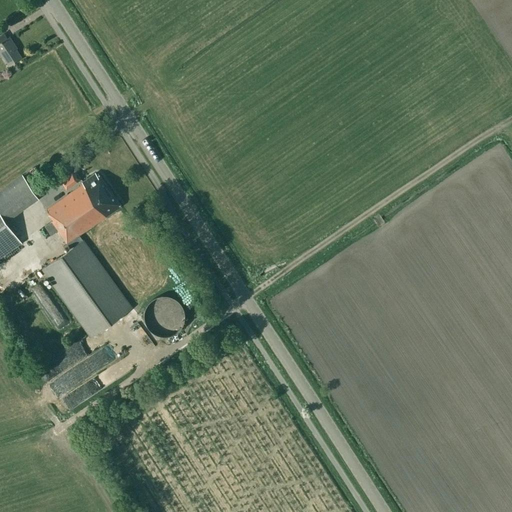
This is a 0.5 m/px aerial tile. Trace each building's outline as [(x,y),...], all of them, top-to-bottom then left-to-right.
[(3,33),(0,34),(0,51),(3,56),(4,55),(10,64),(21,56),(16,48),(17,47),(9,36),(6,38),(3,33)] [(68,189),(82,179),(76,171),(62,181),(68,189)] [(83,183),(47,208),(54,218),(52,220),(53,221),(46,225),(52,235),(59,230),(71,248),(43,269),(92,337),(132,307),(80,234),(121,205),(99,173),(98,174),(96,172),(82,181),(83,183)] [(39,197),(22,175),(0,189),(0,261),(21,247),(24,245),(7,220),(39,197)] [(162,294),(160,295),(158,295),(156,297),(153,298),(152,299),(150,301),(149,302),(148,303),(148,304),(147,306),(146,307),(146,308),(146,309),(145,310),(145,311),(145,312),(145,314),(145,315),(145,317),(145,318),(145,320),(146,321),(146,323),(147,324),(148,325),(149,326),(149,328),(150,329),(151,330),(152,331),(154,331),(155,332),(156,333),(158,334),(159,334),(161,334),(163,335),(164,335),(166,335),(167,335),(169,335),(170,334),(171,334),(173,333),(175,332),(176,332),(178,331),(179,330),(180,329),(181,327),(182,325),(183,324),(184,322),(184,321),(185,320),(185,318),(185,317),(185,315),(185,313),(185,312),(185,310),(185,309),(184,308),(184,306),(183,305),(182,304),(182,303),(181,302),(180,301),(179,300),(178,299),(177,298),(175,297),(174,296),(172,295),(171,295),(169,295),(167,294),(166,294),(163,294),(162,294)] [(120,337),(132,333),(128,319),(116,323),(120,337)] [(112,347),(46,382),(55,399),(59,397),(65,409),(76,403),(70,391),(131,358),(127,352),(117,357),(112,347)]
